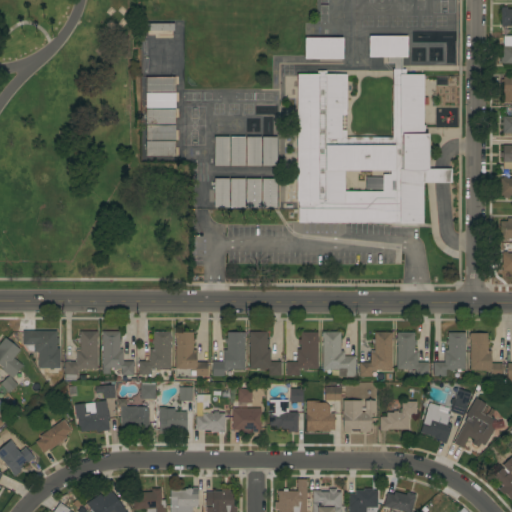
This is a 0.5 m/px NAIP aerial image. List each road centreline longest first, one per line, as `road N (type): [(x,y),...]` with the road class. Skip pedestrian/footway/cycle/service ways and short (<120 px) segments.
road 1 (secondary): [(511,303),(0,304)]
road 2 (residential): [(490,511),(467,489),(382,464),(100,462),(59,478),(22,511)]
road 3 (residential): [(473,303),(475,0)]
road 4 (residential): [(82,0),(65,40),(0,101)]
